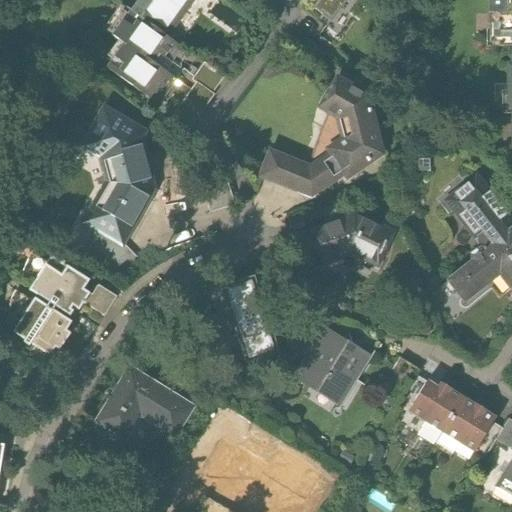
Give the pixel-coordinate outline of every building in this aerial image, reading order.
[(153,0),(147,9),(180,33),(182,34),(206,0),(153,0)] [(341,0),(341,1),(356,11),(363,0),(341,0)] [(511,0),(495,0),(496,22),(500,22),(500,41),(511,40),(511,0)] [(189,75),(179,68),(196,44),(182,34),(180,33),(177,38),(152,19),(147,26),(138,19),(129,32),(139,39),(122,64),(171,99),(189,75)] [(209,77),(177,121),(195,134),(228,89),(226,87),(237,71),(218,58),(206,74),(209,77)] [(335,105),(354,117),(358,136),(342,146),(344,149),(324,162),(283,146),(273,173),(325,193),(359,169),(362,175),(397,150),(385,93),(354,75),(335,105)] [(106,162),(112,183),(107,193),(102,191),(98,197),(87,214),(88,215),(84,222),(100,232),(88,252),(98,258),(100,254),(107,257),(119,249),(154,189),(142,146),(144,131),(104,108),(80,148),(106,162)] [(462,199),(497,244),(501,248),(511,238),(511,198),(493,175),(462,199)] [(330,225),(341,259),(367,249),(390,262),(406,231),(370,211),(330,225)] [(511,238),(501,248),(497,244),(489,250),(489,261),(465,280),(481,300),(511,275),(511,238)] [(65,252),(44,285),(81,308),(86,300),(92,304),(102,288),(96,285),(102,276),(65,252)] [(231,281),(261,357),(299,342),(269,265),(231,281)] [(130,295),(112,283),(100,300),(118,312),(130,295)] [(46,293),(26,324),(60,346),(65,338),(71,342),(80,327),(75,324),(81,316),(46,293)] [(339,326),(308,374),(354,402),(384,354),(339,326)] [(66,341),(54,359),(76,374),(88,357),(66,341)] [(144,365),(109,420),(139,439),(154,413),(189,435),(208,405),(144,365)] [(421,406),(455,426),(475,393),(452,379),(449,384),(439,378),(421,406)] [(507,412),(475,393),(455,426),(486,446),(504,416),(507,412)] [(511,427),(511,421),(504,416),(486,446),(496,452),(507,435),(511,427)] [(0,503),(2,504),(14,426),(0,423),(0,503)] [(318,511),(335,495),(299,460),(284,454),(223,451),(221,490),(280,493),(299,511),(318,511)]
